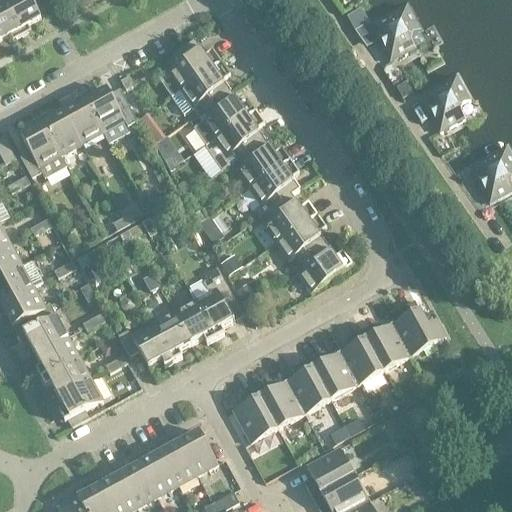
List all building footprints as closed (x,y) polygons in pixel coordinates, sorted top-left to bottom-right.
[(0,0),(0,42),(10,37),(13,42),(22,38),(1,0),(0,0)] [(1,0),(22,38),(31,33),(28,28),(41,20),(32,4),(39,0),(1,0)] [(407,8),(370,28),(390,65),(416,51),(409,40),(421,33),(407,8)] [(361,11),(347,18),(355,32),(368,24),(361,11)] [(195,45),(169,64),(175,71),(168,76),(180,94),(222,65),(213,52),(204,58),(195,45)] [(231,77),(222,65),(180,94),(172,99),(184,117),(199,106),(204,114),(230,95),(222,83),(231,77)] [(129,78),(121,82),(126,91),(134,87),(129,78)] [(457,79),(420,99),(432,121),(440,136),(465,122),(459,111),(470,104),(457,79)] [(406,85),(397,90),(403,100),(411,95),(406,85)] [(82,98),(103,136),(109,147),(131,135),(128,129),(138,124),(126,102),(116,108),(107,91),(94,98),(91,93),(82,98)] [(239,107),(230,95),(204,114),(209,121),(202,125),(215,143),(256,114),(247,101),(239,107)] [(103,136),(82,98),(73,103),(76,108),(64,115),(82,148),(103,136)] [(265,126),(256,114),(215,143),(205,150),(222,175),(239,163),(265,144),(257,132),(265,126)] [(82,148),(64,115),(52,121),(49,116),(40,121),(61,159),(82,148)] [(67,170),(61,159),(40,121),(31,126),(34,131),(21,138),(30,155),(20,160),(32,182),(42,176),(45,182),(67,170)] [(16,163),(4,141),(0,143),(0,157),(6,168),(16,163)] [(273,156),(265,144),(239,163),(244,169),(237,174),(249,192),(291,163),(282,150),(273,156)] [(511,179),(511,159),(507,150),(470,170),(490,207),(497,203),(511,194),(511,187),(509,181),(511,179)] [(172,160),(165,164),(170,173),(177,168),(172,160)] [(300,176),(291,163),(249,192),(261,209),(268,204),(273,211),(273,212),(292,199),(292,200),(300,194),(291,181),(300,176)] [(162,169),(154,174),(161,186),(169,182),(162,169)] [(30,187),(26,180),(17,185),(21,192),(30,187)] [(187,182),(178,189),(186,199),(194,193),(187,182)] [(21,192),(17,185),(8,190),(12,197),(21,192)] [(292,199),(273,212),(273,211),(265,217),(271,225),(264,229),(276,247),(318,218),(309,205),(300,211),(292,200),(292,199)] [(0,226),(10,221),(0,202),(0,226)] [(201,213),(194,217),(199,226),(206,222),(201,213)] [(131,216),(122,221),(126,229),(136,224),(131,216)] [(161,216),(150,222),(153,228),(156,232),(166,227),(161,216)] [(327,230),(318,218),(276,247),(288,264),(295,259),(300,267),(326,248),(318,236),(327,230)] [(126,229),(122,221),(113,226),(117,234),(126,229)] [(53,230),(49,222),(40,227),(44,234),(53,230)] [(0,253),(11,247),(0,227),(0,253)] [(44,234),(40,227),(31,232),(35,239),(44,234)] [(142,236),(138,228),(129,233),(133,241),(142,236)] [(153,228),(147,231),(152,240),(158,236),(156,232),(153,228)] [(218,231),(208,238),(214,247),(224,240),(218,231)] [(133,241),(129,233),(120,238),(124,246),(133,241)] [(108,245),(89,256),(96,269),(115,258),(108,245)] [(0,281),(23,269),(11,247),(0,253),(0,281)] [(335,260),(326,248),(300,267),(305,274),(298,279),(311,297),(353,268),(343,254),(335,260)] [(231,260),(222,266),(230,277),(239,271),(231,260)] [(33,263),(23,269),(0,281),(0,308),(34,290),(45,284),(33,263)] [(76,272),(72,265),(63,269),(67,277),(76,272)] [(67,277),(63,269),(54,274),(58,282),(67,277)] [(190,295),(195,303),(216,342),(225,337),(222,332),(235,325),(226,308),(235,303),(220,274),(211,278),(214,282),(190,295)] [(153,277),(145,282),(152,294),(160,290),(153,277)] [(250,285),(237,294),(243,305),(257,297),(250,285)] [(45,310),(34,290),(0,308),(0,318),(1,320),(6,317),(18,339),(37,328),(32,319),(46,312),(45,310)] [(216,342),(195,303),(174,315),(192,348),(204,342),(207,347),(216,342)] [(251,303),(243,307),(248,315),(255,311),(251,303)] [(415,304),(400,312),(405,320),(392,327),(411,360),(446,341),(436,323),(428,327),(415,304)] [(51,307),(45,310),(46,312),(32,319),(37,328),(18,339),(23,349),(29,346),(35,358),(69,340),(51,307)] [(192,348),(174,315),(153,327),(174,365),(182,360),(180,355),(192,348)] [(101,317),(92,322),(96,330),(105,325),(101,317)] [(96,330),(92,322),(83,327),(87,335),(96,330)] [(380,334),(375,325),(361,333),(384,375),(411,360),(392,327),(380,334)] [(174,365),(153,327),(131,338),(128,333),(118,339),(130,361),(140,355),(149,372),(162,365),(165,370),(174,365)] [(384,375),(361,333),(348,340),(352,349),(339,356),(358,389),(384,375)] [(80,361),(69,340),(35,358),(42,370),(37,373),(41,382),(80,361)] [(114,343),(101,350),(104,356),(109,357),(119,352),(114,343)] [(326,363),(322,354),(308,362),(331,404),(358,389),(339,356),(326,363)] [(128,367),(124,359),(115,364),(119,372),(128,367)] [(92,382),(80,361),(41,382),(46,391),(52,388),(58,400),(92,382)] [(331,404),(308,362),(295,369),(299,378),(287,385),(305,418),(331,404)] [(119,372),(115,364),(106,369),(110,377),(119,372)] [(103,404),(92,382),(58,400),(65,412),(60,415),(65,425),(68,423),(88,412),(103,404)] [(274,392),(269,383),(256,391),(278,433),(305,418),(287,385),(274,392)] [(278,433),(256,391),(242,398),(247,407),(233,414),(251,447),(278,433)] [(88,412),(68,423),(72,431),(93,420),(88,412)] [(359,423),(345,430),(351,440),(364,432),(359,423)] [(199,433),(179,445),(197,479),(218,468),(199,433)] [(197,479),(179,445),(159,456),(177,490),(197,479)] [(314,483),(306,488),(313,502),(355,479),(340,451),(307,470),(314,483)] [(177,490),(159,456),(139,467),(157,501),(177,490)] [(137,511),(157,501),(139,467),(119,478),(137,511)] [(137,511),(119,478),(99,489),(111,511),(137,511)] [(356,511),(369,505),(355,479),(313,502),(318,511),(326,511),(329,510),(329,511),(356,511)] [(111,511),(99,489),(79,499),(85,511),(111,511)] [(234,496),(212,507),(215,511),(229,511),(239,506),(234,496)] [(85,511),(79,499),(58,511),(85,511)]
